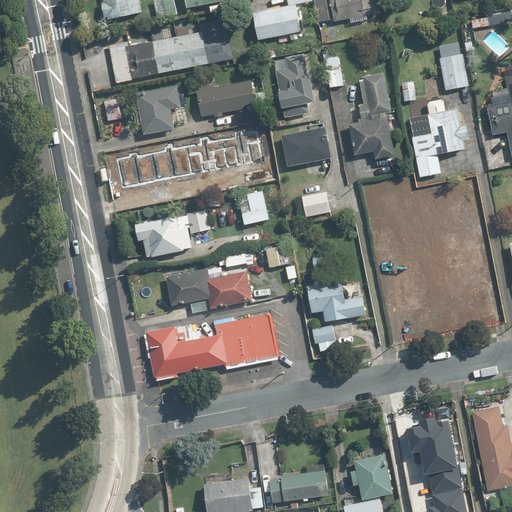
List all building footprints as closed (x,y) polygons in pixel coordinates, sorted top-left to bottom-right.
[(146,10),(143,0),(104,0),(109,19),(146,10)] [(176,0),(166,0),(156,3),(161,19),(180,13),(176,0)] [(213,13),(232,9),(230,0),(189,0),(191,6),(211,2),(213,13)] [(289,0),(290,5),(256,11),(261,38),(304,30),(299,3),(315,0),(314,0),(289,0)] [(332,0),(336,18),(376,11),(374,0),(332,0)] [(511,11),(474,19),(476,29),(511,21),(511,11)] [(120,83),(235,58),(231,41),(236,40),(231,18),(202,24),(203,30),(112,50),(120,83)] [(307,53),(288,56),(290,67),(279,69),(286,107),(320,100),(315,74),(311,75),(307,53)] [(340,54),(327,57),(332,86),(345,84),(340,54)] [(466,54),(442,58),(448,89),(471,85),(466,54)] [(394,111),(387,72),(363,76),(367,102),(362,103),(365,120),(353,122),(359,154),(377,151),(378,158),(398,154),(390,111),(394,111)] [(511,75),(510,76),(511,93),(493,95),(494,104),(486,105),(487,113),(493,112),(496,133),(511,131),(511,136),(511,75)] [(199,90),(204,117),(218,115),(218,117),(226,115),(226,113),(248,109),(247,104),(259,102),(255,79),(199,90)] [(416,81),(404,83),(406,101),(419,99),(416,81)] [(142,108),(139,109),(142,123),(145,123),(147,133),(180,127),(176,107),(186,106),(182,84),(139,92),(142,108)] [(436,133),(414,137),(422,177),(444,173),(441,153),(469,148),(467,137),(471,136),(468,121),(464,122),(461,108),(447,110),(445,100),(430,102),(436,133)] [(327,125),(285,134),(292,166),(335,157),(327,125)] [(161,193),(195,188),(190,157),(196,156),(195,145),(189,146),(188,139),(163,143),(164,153),(151,155),(155,183),(159,182),(161,193)] [(145,150),(120,155),(124,178),(150,173),(145,150)] [(238,158),(215,159),(216,187),(239,186),(238,158)] [(272,218),(265,190),(240,195),(247,224),(272,218)] [(477,192),(459,196),(464,227),(483,223),(477,192)] [(328,193),(303,198),(307,217),(332,212),(328,193)] [(196,247),(193,233),(213,229),(209,208),(140,223),(143,239),(147,238),(151,256),(196,247)] [(396,240),(394,227),(375,230),(380,263),(395,260),(394,255),(401,253),(399,239),(396,240)] [(292,253),(290,242),(278,244),(278,247),(268,248),(271,267),(297,263),(296,252),(292,253)] [(450,278),(452,290),(457,289),(459,299),(487,294),(479,251),(451,257),(455,277),(450,278)] [(335,255),(315,258),(317,270),(337,267),(335,255)] [(408,271),(398,273),(404,311),(433,306),(425,256),(406,259),(408,271)] [(168,274),(173,302),(213,295),(208,267),(168,274)] [(249,270),(212,278),(215,296),(211,297),(213,308),(255,299),(249,270)] [(344,279),(310,285),(315,312),(327,310),(329,321),(369,314),(366,295),(361,296),(358,282),(345,285),(344,279)] [(178,326),(146,333),(157,381),(182,376),(181,373),(227,363),(228,369),(279,358),(269,311),(216,323),(219,335),(182,343),(178,326)] [(313,329),(316,343),(321,342),(323,351),(340,348),(335,324),(313,329)] [(511,424),(506,425),(502,407),(475,412),(490,491),(511,486),(511,424)] [(431,471),(435,488),(463,483),(450,418),(438,420),(437,414),(421,417),(422,423),(408,425),(413,449),(422,448),(426,471),(431,471)] [(354,471),(357,484),(362,483),(366,499),(347,503),(348,511),(395,511),(392,493),(396,493),(388,454),(358,460),(360,470),(354,471)] [(277,501),(331,494),(327,468),(284,474),(285,478),(274,479),(277,501)] [(212,511),(235,511),(266,507),(263,486),(254,488),(252,475),(208,482),(212,511)] [(431,505),(432,511),(469,511),(465,485),(433,491),(435,504),(431,505)]
